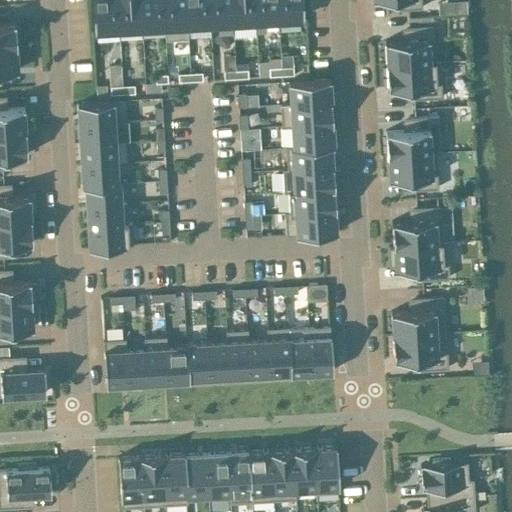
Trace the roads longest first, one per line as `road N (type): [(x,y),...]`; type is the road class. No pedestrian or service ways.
road 1 (residential): [(83,436),(55,102),(55,0)]
road 2 (residential): [(338,0),(351,74),(359,234),(349,269),(365,417)]
road 3 (residential): [(83,436),(365,417)]
